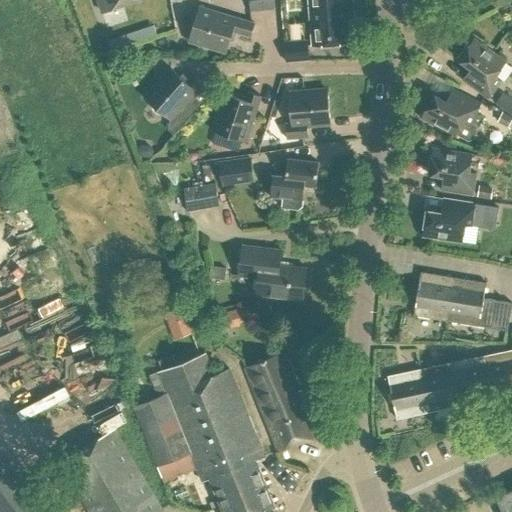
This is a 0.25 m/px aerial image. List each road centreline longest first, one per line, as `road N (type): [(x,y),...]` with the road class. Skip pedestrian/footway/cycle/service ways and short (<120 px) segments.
road 1 (tertiary): [(354,447),(386,67)]
road 2 (residential): [(386,67),(216,69)]
